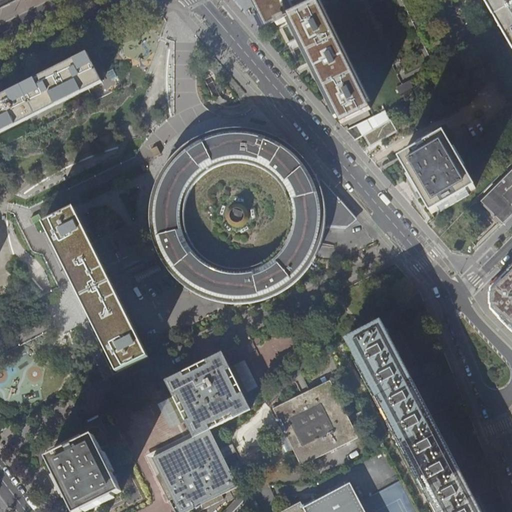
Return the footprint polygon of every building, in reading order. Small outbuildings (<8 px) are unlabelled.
[(340,121),(341,124),(356,116),(371,109),(316,0),(253,0),(264,21),(266,26),(275,21),(277,26),(288,20),(286,16),(288,15),(301,40),(309,57),(321,81),(334,110),(340,121)] [(511,0),(483,0),(511,49),(511,0)] [(30,82),(21,87),(19,82),(4,90),(0,91),(0,132),(102,82),(95,68),(88,54),(76,60),(59,68),(30,82)] [(105,88),(111,85),(101,63),(95,65),(105,88)] [(399,92),(400,94),(413,88),(410,81),(396,88),(398,90),(396,90),(397,93),(399,92)] [(169,96),(158,96),(158,122),(169,122),(169,96)] [(191,287),(198,291),(206,295),(215,298),(224,300),(233,301),(238,301),(244,301),(251,300),(258,298),(268,295),(276,292),(282,288),(289,284),(295,279),(301,273),(306,267),(308,263),(314,253),(317,246),(320,237),(322,229),(322,221),(323,216),(322,207),(320,197),(318,189),(317,186),(315,180),(312,175),(311,173),(309,170),(308,168),(307,167),(306,165),(303,162),(301,159),(303,158),(298,153),(276,137),(275,139),(271,138),(268,137),(264,135),(265,133),(250,130),(249,132),(216,134),(216,133),(207,134),(199,139),(191,142),(185,149),(182,152),(178,155),(173,161),(171,159),(161,173),(155,187),(154,193),(151,205),(151,210),(150,221),(151,227),(153,238),(159,255),(161,254),(167,263),(174,272),(179,278),(185,283),(191,287)] [(415,186),(432,214),(476,188),(444,134),(400,160),(411,179),(415,186)] [(499,220),(503,224),(511,215),(511,170),(481,202),(499,220)] [(323,181),(317,186),(318,189),(320,197),(322,207),(323,216),(322,221),(322,229),(343,229),(356,218),(354,216),(328,187),(323,181)] [(58,217),(44,223),(81,298),(119,373),(135,364),(148,357),(105,270),(122,262),(125,269),(141,260),(124,227),(91,241),(74,208),(58,217)] [(508,325),(511,329),(511,268),(511,269),(491,289),(491,299),(491,309),(508,325)] [(348,340),(438,511),(480,511),(472,497),(450,455),(437,430),(423,404),(410,379),(397,354),(388,338),(381,323),(348,340)] [(194,438),(210,430),(251,410),(242,393),(246,391),(234,367),(231,369),(222,352),(219,354),(172,377),(165,381),(174,398),(170,399),(182,423),(185,421),(194,438)] [(246,362),(237,364),(241,377),(250,375),(246,362)] [(272,408),(301,465),(358,437),(329,380),(272,408)] [(210,430),(194,438),(153,458),(161,475),(157,476),(169,500),(173,498),(179,511),(187,511),(197,507),(199,511),(224,499),(222,495),(238,487),(210,430)] [(64,489),(75,511),(80,511),(122,491),(94,435),(48,458),(64,489)] [(281,511),(364,511),(359,502),(350,484),(304,508),(301,502),(292,507),(281,511)] [(287,498),(292,507),(301,502),(304,500),(301,495),(290,497),(287,498)]
